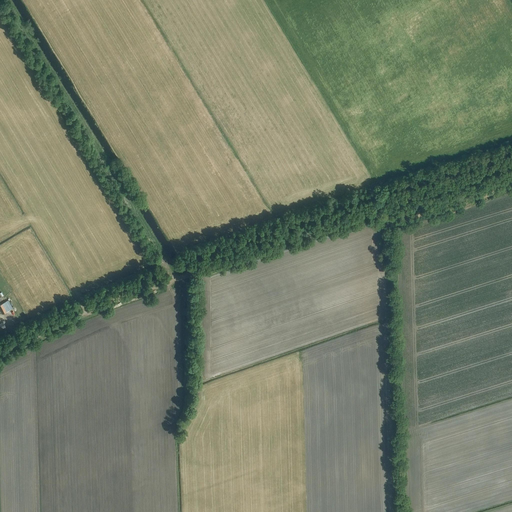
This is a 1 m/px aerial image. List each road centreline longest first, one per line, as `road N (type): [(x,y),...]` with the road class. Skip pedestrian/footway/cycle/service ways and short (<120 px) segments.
road 1 (track): [(0,356),(176,280),(358,218),(399,220),(511,186)]
road 2 (track): [(389,511),(384,218)]
